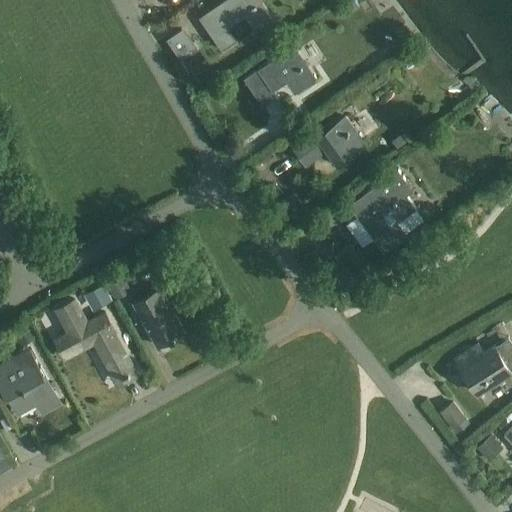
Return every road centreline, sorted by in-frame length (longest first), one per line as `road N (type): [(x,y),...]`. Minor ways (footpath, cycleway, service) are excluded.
road 1 (residential): [(0,485),(321,307)]
road 2 (residential): [(487,511),(321,307)]
road 3 (unclassified): [(33,279),(224,182)]
road 4 (residential): [(224,182),(119,0)]
road 5 (residential): [(321,307),(224,182)]
